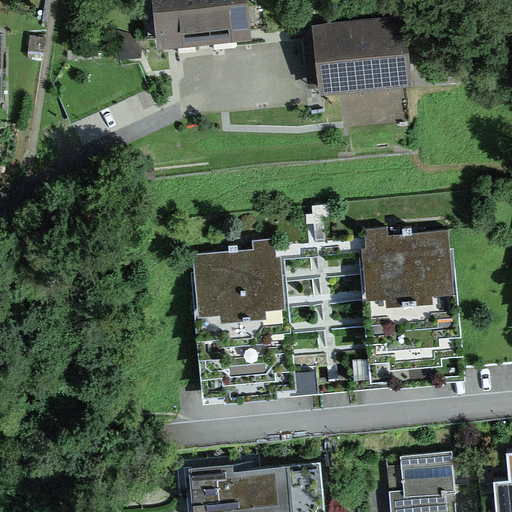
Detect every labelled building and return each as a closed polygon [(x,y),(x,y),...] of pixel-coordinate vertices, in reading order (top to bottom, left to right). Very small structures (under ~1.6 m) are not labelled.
[(241,0),(155,0),(160,43),(245,35),(241,0)] [(404,20),(312,29),(319,101),(411,92),(404,20)] [(359,237),(362,266),(450,257),(448,229),(359,237)] [(190,254),(193,283),(284,275),(281,246),(190,254)] [(362,266),(365,294),(453,286),(450,257),(362,266)] [(193,283),(196,312),(286,304),(284,275),(193,283)] [(365,294),(367,323),(456,315),(453,286),(365,294)] [(196,312),(198,341),(289,333),(286,304),(196,312)] [(367,323),(370,352),(458,343),(456,315),(367,323)] [(198,341),(201,370),(292,362),(289,333),(198,341)] [(370,352),(373,380),(461,372),(458,343),(370,352)] [(201,370),(204,399),(294,391),(292,362),(201,370)] [(511,511),(511,446),(506,447),(509,473),(493,475),(496,511),(511,511)] [(453,448),(400,454),(403,487),(389,488),(391,511),(448,511),(446,488),(457,487),(453,448)] [(323,511),(320,458),(187,468),(190,511),(323,511)]
